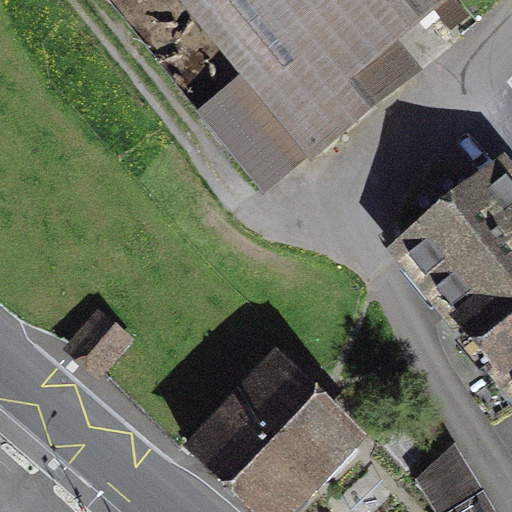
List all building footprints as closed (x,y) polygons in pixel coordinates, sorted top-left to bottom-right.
[(454,0),(175,0),(240,78),(196,115),(266,200),(423,72),(402,43),(454,0)] [(511,169),(505,161),(390,253),(511,402),(511,169)] [(135,341),(97,312),(63,351),(99,381),(135,341)] [(275,353),(184,451),(245,511),(298,511),(368,438),(319,392),(275,353)] [(493,511),(455,447),(416,484),(433,511),(493,511)]
